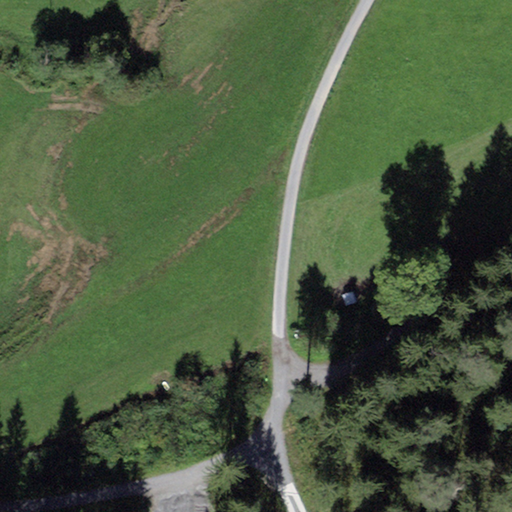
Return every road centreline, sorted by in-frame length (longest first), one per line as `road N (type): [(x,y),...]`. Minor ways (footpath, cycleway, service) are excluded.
road 1 (track): [(374,0),(316,117),(286,236),(268,439)]
road 2 (track): [(511,288),(268,439)]
road 3 (track): [(0,501),(123,493),(268,439)]
